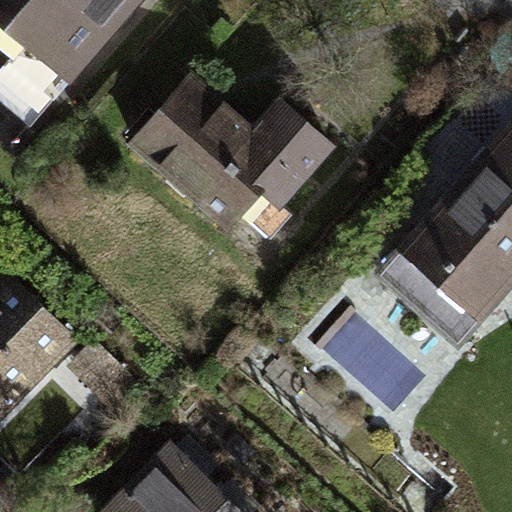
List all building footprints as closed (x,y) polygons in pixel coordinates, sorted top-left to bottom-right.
[(0,0),(0,11),(80,78),(148,0),(0,0)] [(189,58),(130,126),(231,213),(256,184),(276,202),(339,130),(281,79),(252,113),(189,58)] [(511,109),(383,261),(465,330),(511,275),(511,109)] [(11,259),(0,269),(0,420),(58,364),(103,409),(132,381),(11,259)] [(246,511),(170,432),(89,510),(91,511),(246,511)]
